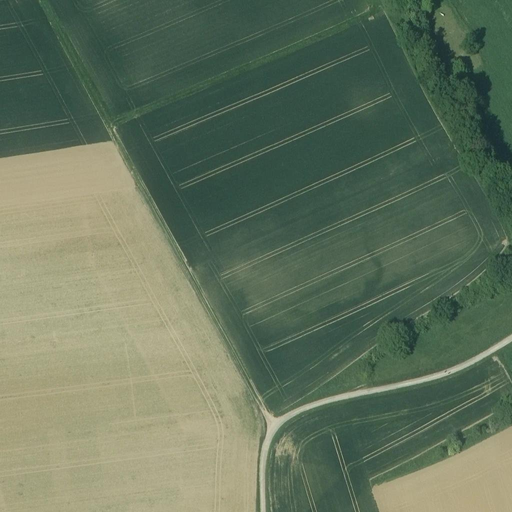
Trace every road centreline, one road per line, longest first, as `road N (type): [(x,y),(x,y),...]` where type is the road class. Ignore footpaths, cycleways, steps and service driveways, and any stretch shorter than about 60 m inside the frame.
road 1 (track): [(37,0),(272,426)]
road 2 (track): [(262,511),(263,448),(278,419),(453,367),(511,333)]
road 3 (track): [(110,129),(379,13),(372,0)]
